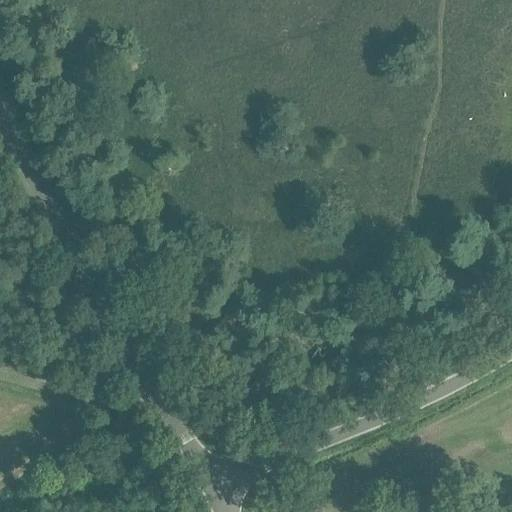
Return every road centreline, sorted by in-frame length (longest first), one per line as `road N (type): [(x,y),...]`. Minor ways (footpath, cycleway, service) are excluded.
road 1 (unclassified): [(214,488),(0,109)]
road 2 (unclassified): [(214,488),(511,354)]
